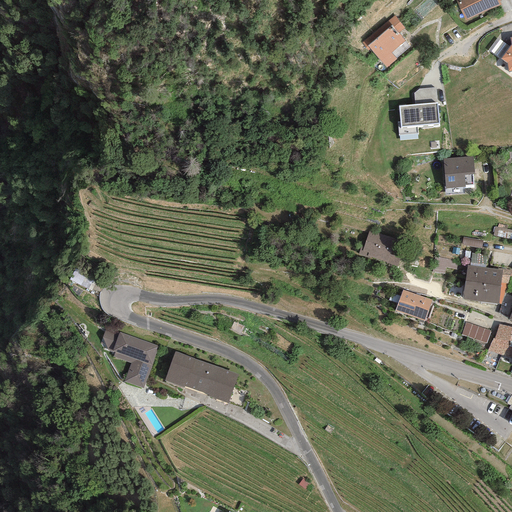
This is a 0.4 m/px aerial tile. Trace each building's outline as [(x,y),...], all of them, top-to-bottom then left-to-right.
[(456,0),(464,20),(500,5),(499,1),(501,0),(456,0)] [(361,43),(368,50),(370,49),(386,68),(410,47),(398,33),(404,28),(394,16),(361,43)] [(498,55),(506,43),(497,37),(488,49),(498,55)] [(511,37),(510,38),(511,45),(500,60),(507,63),(507,72),(511,71),(511,37)] [(399,106),(400,122),(398,122),(399,136),(417,134),(417,126),(439,124),(436,88),(419,89),(413,94),(414,105),(399,106)] [(473,156),(443,159),(445,189),(465,187),(465,186),(473,185),(472,174),(474,174),(473,156)] [(405,243),(369,231),(364,244),(361,243),(358,254),(397,267),(405,243)] [(480,265),(482,256),(474,254),(472,263),(480,265)] [(68,271),(85,275),(88,262),(71,258),(68,271)] [(458,262),(434,258),(431,274),(442,276),(443,270),(456,273),(458,262)] [(502,270),(467,265),(463,300),(498,304),(502,270)] [(432,300),(402,290),(394,311),(425,321),(432,300)] [(490,331),(466,323),(461,335),(486,344),(490,331)] [(511,327),(511,326),(499,324),(494,339),(493,339),(487,351),(503,356),(511,327)] [(511,327),(503,356),(511,358),(511,327)] [(158,346),(106,329),(102,338),(108,350),(114,352),(113,357),(130,363),(123,382),(143,389),(158,346)] [(238,374),(175,351),(164,381),(184,388),(185,387),(208,395),(208,397),(228,404),(238,374)]
